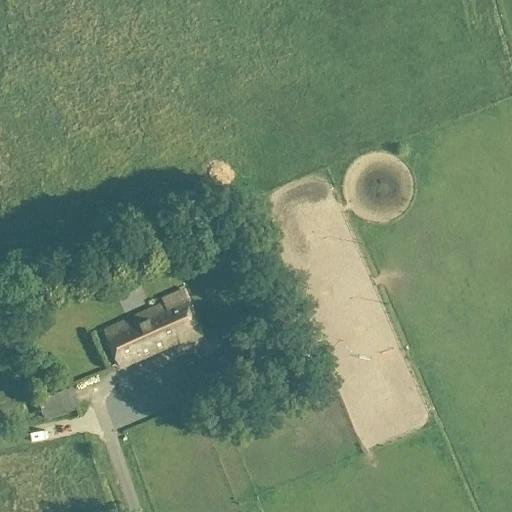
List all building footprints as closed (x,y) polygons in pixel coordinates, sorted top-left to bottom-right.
[(228,231),(213,238),(225,264),(240,257),(228,231)] [(162,306),(101,335),(118,370),(179,342),(180,344),(200,335),(180,293),(160,302),(162,306)] [(226,349),(249,338),(239,316),(216,327),(226,349)] [(288,367),(272,331),(204,361),(220,397),(288,367)] [(70,388),(36,400),(43,419),(77,407),(70,388)]
